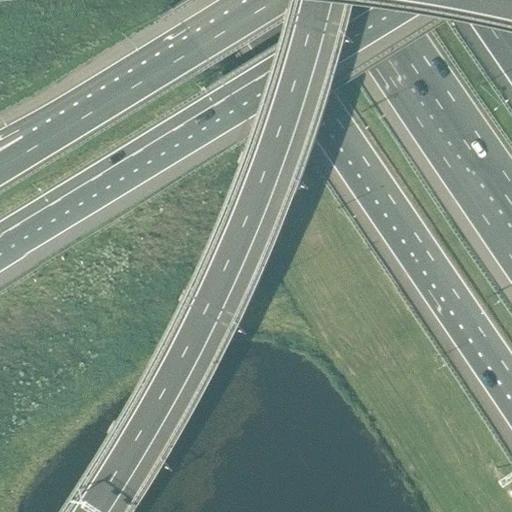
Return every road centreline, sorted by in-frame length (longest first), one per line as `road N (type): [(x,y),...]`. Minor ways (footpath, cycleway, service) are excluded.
road 1 (motorway): [(83,511),(185,341),(238,226),(276,133),(313,0)]
road 2 (motorway): [(0,247),(404,0)]
road 3 (motorway): [(257,0),(511,379)]
road 4 (motorway): [(282,0),(31,152)]
road 5 (motorway): [(380,0),(511,191)]
